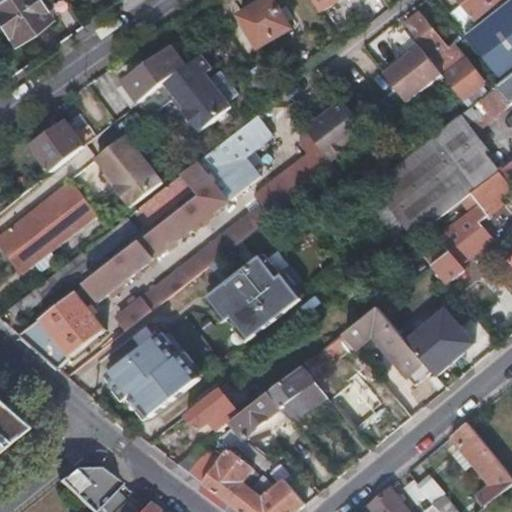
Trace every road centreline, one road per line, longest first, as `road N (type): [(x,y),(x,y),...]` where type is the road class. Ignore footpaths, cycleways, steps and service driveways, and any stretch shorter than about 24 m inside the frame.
road 1 (residential): [(411,0),(0,312)]
road 2 (residential): [(511,362),(330,511)]
road 3 (residential): [(0,115),(163,0)]
road 4 (residential): [(196,511),(92,430)]
road 5 (residential): [(92,430),(0,351)]
